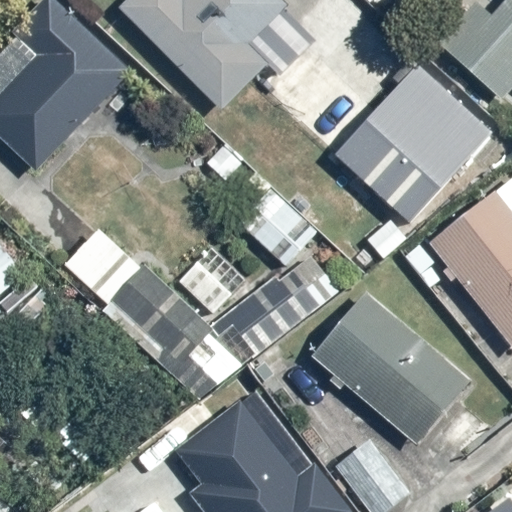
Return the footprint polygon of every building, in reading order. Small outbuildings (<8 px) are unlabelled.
[(135,71),(60,0),(44,0),(0,46),(0,130),(41,169),(135,71)] [(129,0),(121,9),(222,111),(270,63),(251,44),(287,9),(278,0),(129,0)] [(511,0),(473,0),(438,38),(501,97),(511,85),(511,0)] [(493,130),(418,64),(336,156),(411,223),(493,130)] [(511,176),(430,242),(511,343),(511,176)] [(318,232),(275,186),(240,219),(283,265),(318,232)] [(157,363),(203,317),(140,254),(135,260),(101,226),(60,266),(157,363)] [(0,294),(28,271),(0,238),(0,294)] [(246,278),(207,243),(175,278),(214,313),(246,278)] [(274,272),(201,334),(208,342),(193,355),(221,389),(338,291),(308,255),(280,279),(274,272)] [(469,382),(368,293),(314,355),(414,444),(469,382)] [(341,511),(347,508),(313,462),(296,475),(239,397),(164,453),(207,511),(341,511)] [(385,511),(409,494),(370,440),(334,466),(367,511),(385,511)]
